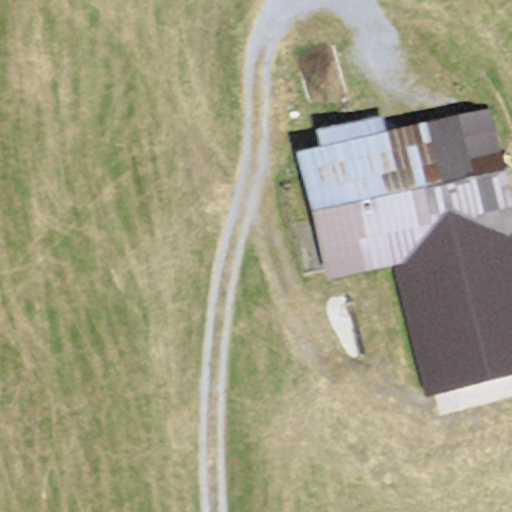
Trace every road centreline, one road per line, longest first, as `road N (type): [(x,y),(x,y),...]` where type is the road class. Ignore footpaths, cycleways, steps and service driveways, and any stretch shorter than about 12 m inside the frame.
road 1 (track): [(298,0),(262,36),(244,200),(207,410),(213,511)]
road 2 (track): [(409,92),(361,11),(311,0)]
